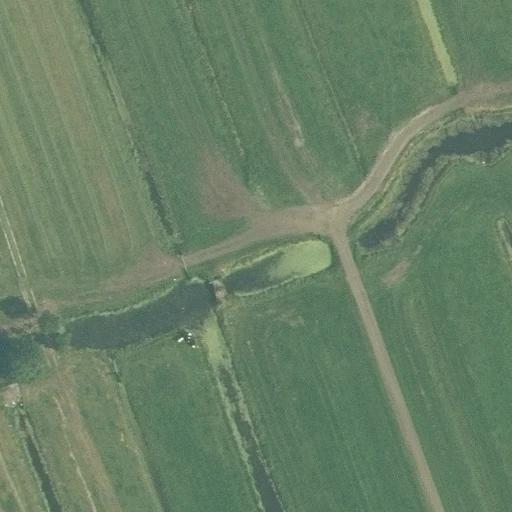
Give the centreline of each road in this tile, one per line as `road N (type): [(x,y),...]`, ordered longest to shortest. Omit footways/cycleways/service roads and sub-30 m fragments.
road 1 (track): [(0,318),(132,293),(168,271),(333,215),(363,198),(400,142),(450,106),(511,87)]
road 2 (track): [(0,210),(110,511)]
road 3 (track): [(333,215),(440,511)]
